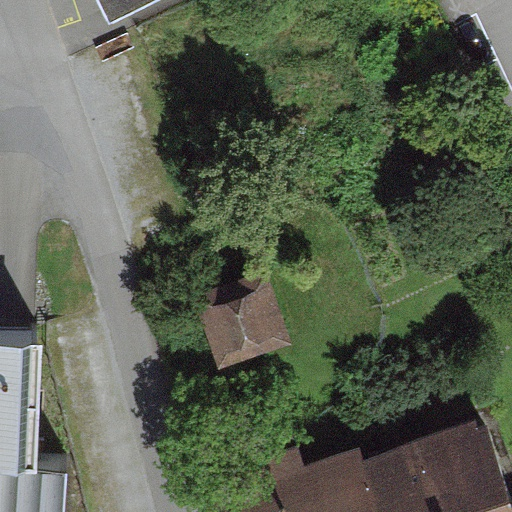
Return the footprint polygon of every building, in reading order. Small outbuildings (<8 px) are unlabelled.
[(106,0),(111,9),(128,0),(106,0)] [(224,147),(184,164),(200,202),(240,185),(224,147)] [(218,361),(293,334),(266,259),(191,285),(218,361)] [(38,447),(43,318),(0,315),(0,511),(65,511),(69,448),(38,447)] [(511,511),(511,478),(486,402),(366,443),(362,431),(303,451),(297,434),(229,458),(247,511),(511,511)]
